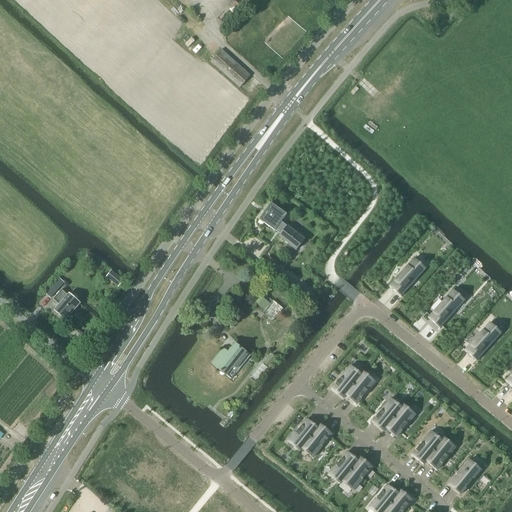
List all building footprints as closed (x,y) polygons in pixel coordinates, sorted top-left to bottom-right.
[(221,50),(210,62),(239,88),(249,76),(221,50)] [(274,230),(280,221),(285,214),(270,204),(259,220),(274,230)] [(280,221),(274,230),(279,234),(278,236),(295,249),(304,239),(286,225),(280,221)] [(413,256),(388,284),(399,295),(425,266),(413,256)] [(89,276),(96,267),(91,264),(84,273),(89,276)] [(122,280),(111,271),(106,277),(117,287),(122,280)] [(64,284),(58,279),(45,295),(50,299),(64,284)] [(305,291),(293,281),(289,286),(301,296),(305,291)] [(452,288),(427,316),(438,327),(464,298),(452,288)] [(68,293),(66,295),(61,290),(52,300),(58,305),(53,310),(65,321),(80,304),(68,293)] [(260,296),(259,296),(254,302),(265,310),(262,314),(272,322),(283,309),(272,300),(269,304),(260,296)] [(491,320),(466,348),(477,358),(477,359),(503,330),(491,320)] [(223,349),(211,363),(225,375),(232,367),(236,370),(249,355),(234,344),(227,352),(223,349)] [(277,358),(272,354),(268,358),(273,362),(277,358)] [(259,369),(266,375),(271,369),(264,363),(259,369)] [(328,387),(340,397),(342,394),(359,373),(348,364),(328,387)] [(342,394),(354,403),(373,380),(361,370),(359,373),(342,394)] [(368,421),(380,431),(383,427),(399,407),(388,397),(368,421)] [(383,427),(394,437),(413,413),(402,404),(399,407),(383,427)] [(298,447),(315,427),(303,417),(284,441),(296,450),(298,447)] [(315,427),(298,447),(309,457),(329,433),(317,424),(315,427)] [(409,455),(421,464),(423,461),(440,440),(429,431),(409,455)] [(440,440),(423,461),(435,471),(454,447),(442,437),(440,440)] [(339,481),(355,460),(344,451),(325,474),(336,484),(339,481)] [(355,460),(339,481),(350,490),(370,467),(358,457),(355,460)] [(467,460),(446,485),(458,496),(480,470),(467,460)] [(381,511),(396,494),(384,484),(365,508),(370,511),(381,511)] [(381,511),(400,511),(410,500),(398,490),(396,494),(381,511)]
